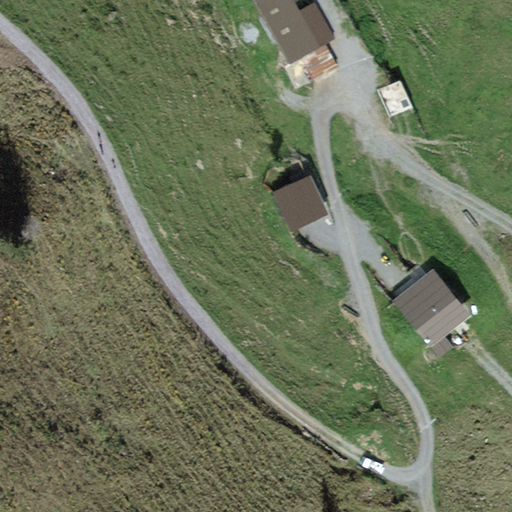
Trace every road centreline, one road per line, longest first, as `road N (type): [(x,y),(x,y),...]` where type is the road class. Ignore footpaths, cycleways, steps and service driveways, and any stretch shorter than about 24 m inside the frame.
road 1 (track): [(430,511),(418,403),(382,349),(323,161),(322,123),(328,104),(339,101),(379,146),(511,229)]
road 2 (track): [(426,484),(324,435),(259,387),(178,294),(90,121),(0,21)]
road 3 (track): [(439,184),(511,298)]
